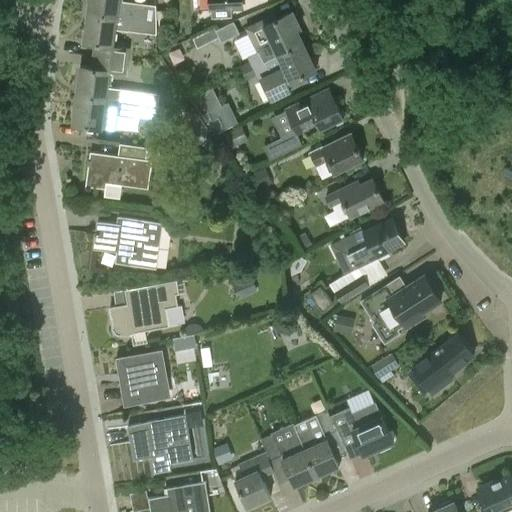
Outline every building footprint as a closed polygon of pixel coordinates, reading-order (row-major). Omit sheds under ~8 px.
[(89,0),(88,14),(156,23),(156,5),(119,1),(119,0),(89,0)] [(208,0),(209,11),(242,10),(241,0),(208,0)] [(254,47),(270,40),(277,55),(303,42),(297,31),(301,29),(292,12),(279,18),(277,12),(245,28),(254,47)] [(113,47),(115,29),(157,34),(156,23),(88,14),(84,44),(93,45),(91,56),(128,61),(130,50),(113,47)] [(216,30),(221,42),(239,34),(233,22),(216,30)] [(282,70),(284,69),(291,83),(316,71),(303,42),(277,55),(252,67),(259,81),(261,80),(271,102),(292,92),(282,70)] [(107,87),(109,72),(127,75),(128,61),(91,56),(90,68),(81,67),(77,96),(132,103),(158,107),(159,94),(107,87)] [(213,89),(198,95),(207,113),(221,106),(213,89)] [(307,125),(315,122),(319,131),(344,119),(329,89),(285,110),(296,135),(309,128),(307,125)] [(131,115),(132,103),(77,96),(73,125),(114,131),(117,113),(131,115)] [(190,127),(189,144),(205,146),(207,128),(197,113),(182,111),(180,126),(190,127)] [(242,127),(227,133),(234,147),(248,141),(242,127)] [(322,179),(335,173),(363,159),(351,134),(323,148),(322,146),(309,153),(322,179)] [(281,139),(263,147),(269,161),(287,152),(281,139)] [(90,152),(86,186),(106,189),(106,183),(148,189),(152,160),(145,159),(147,147),(119,143),(117,156),(90,152)] [(272,184),(264,167),(248,174),(255,191),(272,184)] [(330,208),(343,201),(351,217),(383,202),(373,179),(353,188),(351,184),(325,197),(330,208)] [(163,223),(118,216),(117,223),(97,221),(93,249),(117,252),(115,263),(156,269),(163,223)] [(345,275),(376,258),(390,252),(389,250),(404,243),(392,219),(364,233),(361,227),(348,233),(350,236),(330,245),(345,275)] [(342,304),(370,287),(362,275),(346,284),(342,277),(330,284),(342,304)] [(360,301),(373,322),(371,323),(385,344),(400,333),(398,330),(405,326),(406,328),(424,317),(422,313),(441,301),(437,296),(440,294),(431,279),(428,281),(425,276),(400,291),(393,280),(360,301)] [(251,277),(232,285),(238,300),(257,292),(251,277)] [(168,326),(165,308),(177,306),(175,295),(178,294),(176,282),(125,291),(128,306),(111,309),(112,317),(113,317),(113,329),(114,331),(115,333),(118,334),(120,335),(132,335),(132,334),(133,334),(133,332),(168,326)] [(309,295),(322,311),(333,303),(320,286),(309,295)] [(337,314),(333,332),(351,335),(355,318),(337,314)] [(186,336),(200,327),(194,318),(181,327),(186,336)] [(191,333),(171,337),(176,364),(196,360),(191,333)] [(475,355),(458,333),(414,367),(433,393),(452,379),(449,375),(475,355)] [(126,403),(168,396),(161,352),(119,360),(126,403)] [(392,353),(371,366),(379,378),(381,377),(384,382),(393,376),(390,372),(400,366),(392,353)] [(350,407),(331,416),(337,429),(342,440),(355,434),(365,456),(394,443),(382,416),(358,427),(350,407)] [(317,476),(339,466),(325,435),(337,429),(331,416),(330,416),(327,410),(294,425),(297,433),(317,476)] [(185,415),(128,425),(134,460),(168,454),(170,464),(193,460),(185,415)] [(270,461),(281,456),(294,486),(317,476),(297,433),(276,443),(272,434),(260,440),(266,452),(265,452),(270,461)] [(270,497),(262,477),(274,472),(270,461),(265,452),(239,464),(244,476),(235,481),(247,508),(270,497)] [(499,511),(511,506),(511,479),(509,474),(490,482),(491,485),(480,490),(489,511),(488,511),(499,511)] [(210,511),(205,482),(166,489),(168,495),(149,498),(151,511),(210,511)] [(440,508),(431,511),(458,511),(454,502),(450,504),(449,501),(439,505),(440,508)]
